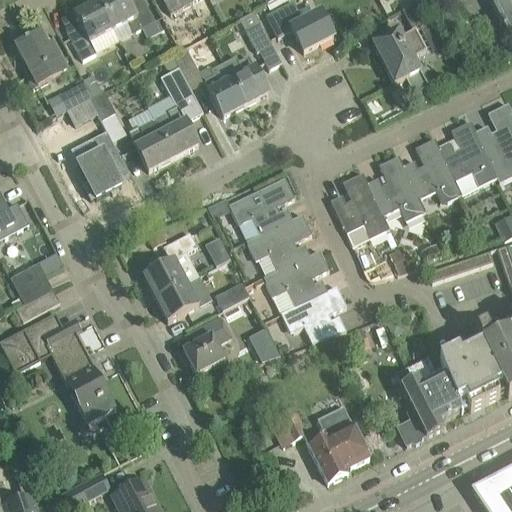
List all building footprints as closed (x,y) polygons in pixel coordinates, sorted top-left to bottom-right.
[(145,0),(109,0),(98,6),(114,35),(127,28),(133,38),(143,33),(156,26),(143,2),(146,0),(145,0)] [(160,0),(170,18),(184,11),(187,18),(210,6),(207,0),(160,0)] [(262,0),(267,8),(274,5),(271,0),(262,0)] [(511,0),(415,0),(420,7),(432,0),(487,0),(509,40),(511,38),(511,0)] [(79,28),(67,34),(83,65),(96,58),(91,47),(114,35),(98,6),(74,19),(79,28)] [(293,36),(304,57),(334,42),(321,17),(303,26),(293,6),(266,20),(278,43),(293,36)] [(420,7),(403,16),(413,35),(415,34),(432,26),(420,7)] [(173,26),(165,30),(177,53),(185,49),(183,45),(189,41),(182,28),(176,31),(173,26)] [(261,28),(246,36),(258,57),(259,56),(269,75),(282,68),(261,28)] [(420,74),(412,63),(426,55),(415,34),(413,35),(402,40),(399,34),(372,48),(394,90),(406,83),(415,99),(429,92),(420,74)] [(29,74),(24,76),(33,94),(67,76),(60,62),(53,48),(48,50),(41,37),(28,43),(24,45),(25,45),(16,50),(29,74)] [(187,53),(173,61),(178,70),(179,73),(184,81),(198,74),(187,53)] [(236,61),(224,68),(246,110),(268,98),(249,62),(240,67),(236,61)] [(210,72),(199,77),(205,88),(223,122),(246,110),(224,68),(211,75),(210,72)] [(177,113),(154,125),(173,163),(198,150),(186,126),(202,117),(191,95),(184,81),(179,73),(160,82),(170,101),(177,113)] [(93,84),(85,89),(92,102),(100,98),(93,84)] [(84,87),(60,100),(68,115),(89,104),(92,102),(85,89),(84,87)] [(92,102),(89,104),(90,105),(97,118),(99,122),(101,126),(115,119),(116,118),(104,96),(102,97),(100,98),(92,102)] [(90,105),(81,110),(88,123),(97,118),(90,105)] [(487,131),(476,137),(500,188),(511,181),(511,117),(508,109),(488,119),(496,136),(491,139),(487,131)] [(134,135),(128,138),(148,176),(173,163),(154,125),(134,135)] [(451,149),(440,154),(449,172),(461,202),(478,194),(497,185),(499,188),(500,188),(471,127),(451,137),(459,154),(454,157),(451,149)] [(108,139),(83,151),(72,157),(96,204),(121,190),(109,166),(119,161),(108,139)] [(414,166),(404,171),(419,205),(435,197),(442,211),(461,202),(449,172),(440,154),(435,144),(415,153),(423,171),(418,174),(414,166)] [(378,184),(368,189),(383,222),(400,214),(406,228),(426,219),(419,205),(404,171),(399,162),(379,171),(387,189),(382,191),(378,184)] [(368,189),(363,179),(343,188),(351,206),(346,208),(342,201),(331,206),(346,239),(347,239),(353,252),(369,245),(369,246),(389,236),(383,223),(383,222),(368,189)] [(253,225),(260,240),(292,225),(287,214),(280,217),(277,212),(295,204),(285,184),(229,211),(239,231),(253,225)] [(0,245),(1,244),(29,230),(18,209),(7,215),(0,201),(0,245)] [(214,209),(207,213),(213,225),(220,222),(214,209)] [(258,266),(266,282),(310,260),(305,250),(297,253),(295,248),(312,240),(302,220),(292,225),(260,240),(260,241),(247,248),(256,267),(258,266)] [(511,228),(499,233),(502,245),(511,241),(511,228)] [(159,236),(147,241),(153,253),(165,246),(159,236)] [(143,280),(156,304),(199,281),(186,258),(197,252),(190,238),(163,252),(170,266),(143,280)] [(496,252),(499,259),(507,257),(505,250),(496,252)] [(388,258),(397,278),(406,274),(397,254),(388,258)] [(273,303),(281,319),(327,297),(322,286),(314,289),(312,284),(329,276),(320,256),(310,260),(266,282),(264,283),(273,303)] [(488,257),(483,258),(487,268),(491,267),(488,257)] [(499,259),(501,266),(509,264),(507,257),(499,259)] [(483,258),(479,260),(482,270),(487,268),(483,258)] [(479,260),(472,262),(475,272),(482,270),(479,260)] [(472,262),(466,264),(469,274),(475,272),(472,262)] [(466,264),(459,266),(463,276),(469,274),(466,264)] [(501,266),(503,274),(511,271),(509,264),(501,266)] [(459,266),(453,269),(456,279),(463,276),(459,266)] [(9,283),(17,299),(47,283),(39,268),(9,283)] [(453,269),(446,271),(450,281),(456,279),(453,269)] [(446,271),(440,273),(443,283),(450,281),(446,271)] [(503,274),(506,281),(511,278),(511,271),(503,274)] [(440,273),(433,275),(437,285),(443,283),(440,273)] [(437,285),(433,275),(427,277),(430,287),(437,285)] [(199,281),(156,304),(168,328),(199,312),(193,300),(205,293),(199,281)] [(17,299),(23,310),(53,296),(47,283),(17,299)] [(218,300),(224,313),(251,300),(244,286),(218,300)] [(337,292),(327,297),(281,319),(291,339),(305,333),(313,349),(319,346),(346,337),(339,322),(331,326),(329,320),(347,312),(337,292)] [(53,296),(23,310),(15,315),(22,328),(60,309),(53,296)] [(51,361),(58,373),(86,358),(75,337),(60,345),(56,337),(63,334),(55,320),(0,349),(16,379),(51,361)] [(185,341),(191,352),(180,358),(186,370),(189,368),(196,381),(225,365),(217,350),(231,342),(221,322),(185,341)] [(406,335),(399,323),(386,329),(392,342),(406,335)] [(511,326),(493,335),(479,342),(481,346),(483,350),(502,390),(506,398),(508,397),(507,396),(511,393),(511,326)] [(344,365),(357,359),(350,343),(336,349),(344,365)] [(289,356),(286,346),(278,349),(281,359),(289,356)] [(454,358),(439,365),(442,372),(445,381),(457,408),(465,404),(471,416),(500,401),(496,393),(502,390),(483,350),(456,363),(454,358)] [(262,368),(280,362),(275,352),(258,360),(262,368)] [(86,358),(58,373),(88,430),(116,415),(86,358)] [(430,364),(407,375),(414,386),(419,384),(440,428),(460,418),(461,420),(462,420),(457,408),(445,381),(442,372),(435,375),(430,364)] [(414,386),(407,375),(396,380),(413,416),(407,419),(411,427),(397,434),(407,452),(412,449),(415,450),(421,448),(422,445),(443,434),(440,428),(419,384),(414,386)] [(15,388),(2,386),(0,396),(13,398),(15,388)] [(323,436),(305,445),(328,489),(348,479),(346,476),(370,464),(343,412),(317,425),(323,436)] [(270,425),(283,452),(305,441),(291,414),(270,425)] [(22,464),(10,468),(20,500),(32,496),(22,464)] [(511,511),(511,475),(474,496),(473,496),(483,511),(484,511),(511,511)] [(102,479),(66,498),(71,511),(75,511),(109,492),(102,479)] [(158,511),(157,510),(155,511),(142,486),(144,485),(144,484),(112,501),(118,511),(158,511)] [(71,511),(66,498),(40,511),(71,511)] [(36,511),(32,499),(3,510),(3,511),(36,511)]
